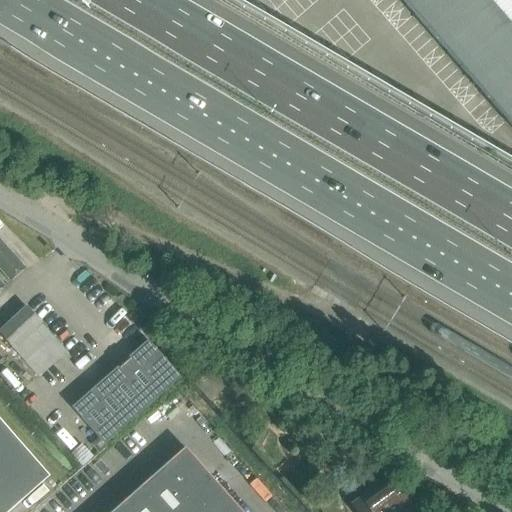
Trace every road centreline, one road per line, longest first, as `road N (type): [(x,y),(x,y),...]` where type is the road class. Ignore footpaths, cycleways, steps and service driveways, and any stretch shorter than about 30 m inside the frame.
road 1 (unclassified): [(0,198),(507,511)]
road 2 (motorway): [(19,0),(511,290)]
road 3 (motorway): [(511,233),(115,0)]
